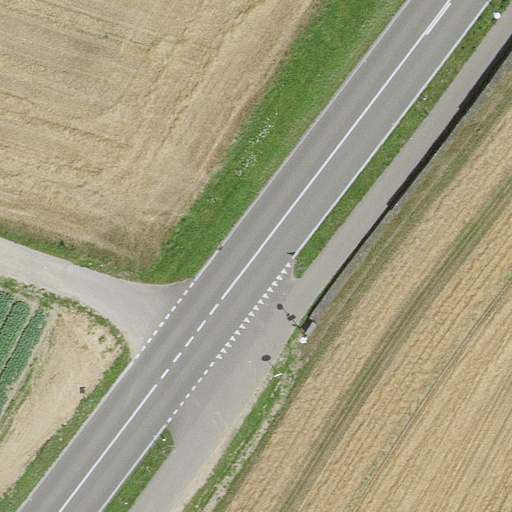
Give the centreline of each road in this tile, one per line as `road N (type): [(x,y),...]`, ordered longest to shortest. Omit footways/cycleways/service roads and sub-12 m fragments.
road 1 (secondary): [(59,511),(447,0)]
road 2 (track): [(250,372),(130,301),(0,256)]
